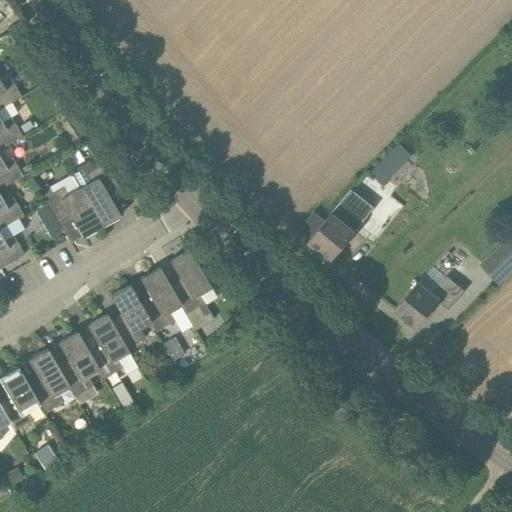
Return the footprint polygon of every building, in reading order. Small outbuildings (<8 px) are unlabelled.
[(0,110),(21,98),(10,79),(1,84),(0,81),(0,110)] [(34,117),(18,126),(23,134),(39,125),(34,117)] [(0,150),(21,137),(10,118),(2,123),(0,119),(0,150)] [(94,150),(100,147),(94,136),(84,142),(88,148),(94,150)] [(398,148),(372,175),(384,187),(410,160),(398,148)] [(0,189),(22,176),(11,158),(2,162),(0,158),(0,189)] [(79,190),(101,227),(120,217),(107,194),(119,188),(104,163),(94,169),(93,170),(92,168),(79,168),(70,173),(79,190)] [(116,177),(123,185),(130,178),(123,171),(116,177)] [(82,239),(101,227),(79,190),(68,197),(63,188),(52,194),(47,185),(39,190),(46,203),(58,223),(69,216),(82,239)] [(324,223),(309,241),(334,261),(355,234),(375,209),(351,190),(324,223)] [(0,229),(23,216),(12,197),(3,202),(0,196),(0,229)] [(43,224),(45,223),(53,237),(63,231),(58,223),(46,203),(34,210),(43,224)] [(299,233),(309,241),(324,223),(314,214),(299,233)] [(4,242),(0,234),(0,269),(24,255),(13,237),(4,242)] [(511,242),(508,238),(479,267),(499,286),(511,272),(511,242)] [(180,307),(193,330),(213,318),(200,296),(211,289),(189,250),(169,262),(182,284),(172,290),(171,290),(180,306),(180,307)] [(419,281),(407,295),(394,310),(416,328),(440,298),(432,291),(462,264),(450,252),(419,281)] [(142,308),(151,323),(150,324),(155,332),(174,321),(169,313),(180,307),(180,306),(171,290),(172,290),(159,268),(139,279),(152,301),(142,307),(142,308)] [(129,285),(110,297),(123,319),(112,325),(126,350),(127,349),(145,339),(139,330),(150,324),(151,323),(142,308),(142,307),(129,285)] [(106,315),(87,326),(100,348),(90,354),(89,355),(98,370),(98,371),(103,379),(122,368),(117,360),(129,353),(127,349),(126,350),(112,325),(106,315)] [(77,332),(57,344),(70,366),(60,372),(59,372),(69,388),(68,388),(73,397),(92,385),(87,377),(98,370),(89,355),(90,354),(77,332)] [(175,337),(163,344),(168,351),(174,362),(185,355),(179,344),(175,337)] [(62,403),(58,394),(68,388),(69,388),(59,372),(60,372),(47,350),(27,361),(40,383),(30,389),(30,390),(39,405),(38,406),(43,414),(62,403)] [(173,364),(170,358),(163,359),(161,364),(164,369),(170,369),(173,364)] [(17,367),(0,377),(0,382),(11,401),(1,407),(0,406),(9,423),(8,423),(14,432),(33,420),(28,412),(38,406),(39,405),(30,390),(30,389),(17,367)] [(135,404),(128,393),(116,400),(123,411),(135,404)] [(0,439),(3,438),(0,432),(0,427),(8,423),(9,423),(0,406),(1,407),(0,405),(0,439)] [(38,451),(33,454),(45,471),(49,468),(38,451)] [(23,478),(17,468),(6,474),(12,485),(23,478)]
